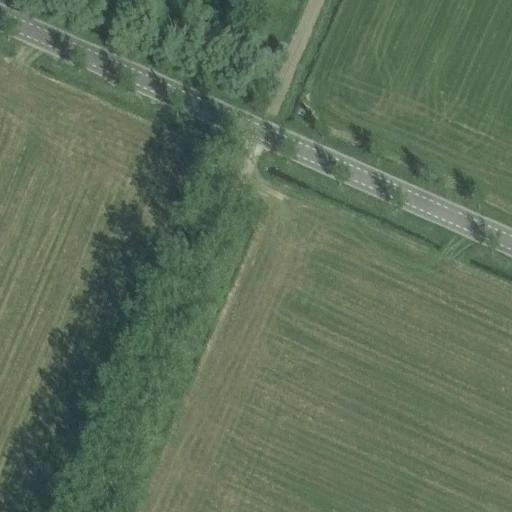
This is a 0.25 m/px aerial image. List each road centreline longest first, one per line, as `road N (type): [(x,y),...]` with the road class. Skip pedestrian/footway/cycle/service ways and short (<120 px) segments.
road 1 (tertiary): [(511,243),(0,16)]
road 2 (track): [(98,511),(264,132)]
